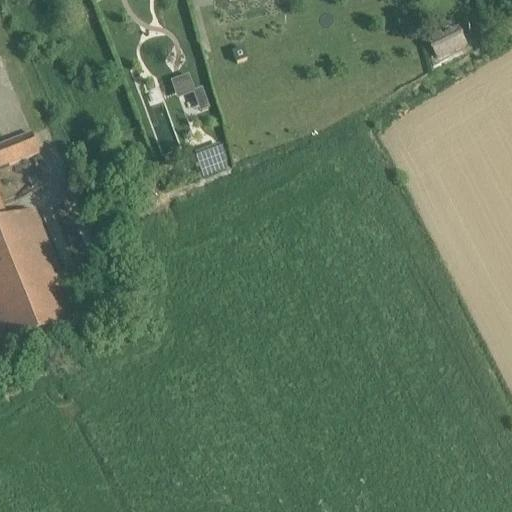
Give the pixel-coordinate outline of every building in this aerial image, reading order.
[(437,59),(465,46),(459,34),(431,48),(437,59)] [(247,56),(238,50),(233,59),(242,65),(247,56)] [(32,135),(0,147),(0,169),(39,154),(32,135)] [(193,156),(202,179),(227,170),(219,147),(193,156)] [(0,306),(3,315),(0,317),(0,357),(16,349),(79,324),(35,212),(8,224),(0,226),(0,306)]
